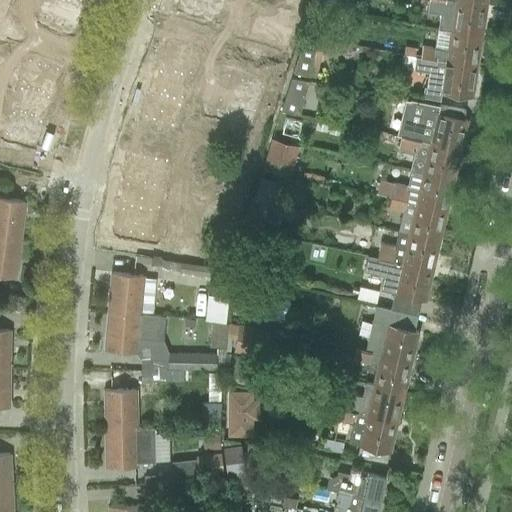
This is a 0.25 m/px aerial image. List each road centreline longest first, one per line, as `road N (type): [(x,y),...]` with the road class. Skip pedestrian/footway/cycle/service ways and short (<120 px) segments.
road 1 (residential): [(67,511),(65,351),(76,229),(98,127),(141,0)]
road 2 (tertiary): [(439,511),(511,201)]
